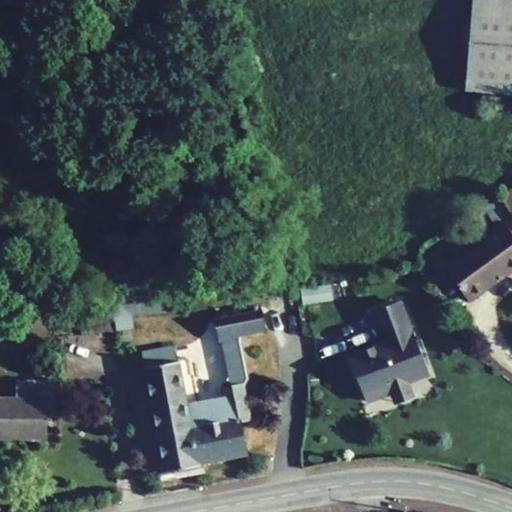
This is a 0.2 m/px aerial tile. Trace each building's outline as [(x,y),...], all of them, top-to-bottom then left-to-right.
[(511,0),(464,0),(458,99),(511,102),(511,0)] [(499,197),(482,207),(492,225),(509,216),(499,197)] [(495,230),(487,236),(508,265),(511,261),(511,222),(498,234),(495,230)] [(491,224),(423,278),(449,310),(508,265),(487,236),(495,230),(491,224)] [(300,286),(301,300),(339,298),(338,284),(300,286)] [(136,307),(103,309),(107,342),(122,340),(120,328),(138,327),(136,307)] [(98,313),(82,315),(86,346),(102,343),(98,313)] [(415,401),(395,327),(366,335),(375,367),(341,377),(344,389),(347,388),(349,396),(346,396),(353,423),(378,416),(376,411),(394,407),(415,401)] [(168,378),(166,362),(132,366),(135,382),(168,378)] [(173,415),(168,378),(135,382),(147,479),(181,475),(180,472),(231,465),(226,432),(236,430),(232,396),(212,398),(213,409),(173,415)] [(5,412),(0,411),(0,449),(33,449),(33,422),(45,421),(43,392),(5,393),(5,412)] [(398,422),(394,407),(376,411),(378,416),(380,426),(398,422)]
